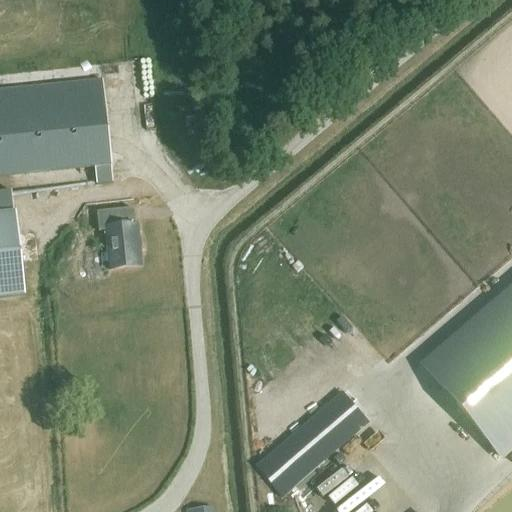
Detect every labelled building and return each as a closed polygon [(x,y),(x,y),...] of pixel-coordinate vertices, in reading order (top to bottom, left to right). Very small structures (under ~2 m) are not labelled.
[(0,71),(99,62),(95,13),(0,21),(0,71)] [(0,93),(0,177),(110,166),(105,82),(0,93)] [(109,270),(141,268),(137,227),(135,228),(133,210),(97,213),(98,232),(105,231),(109,270)] [(0,300),(22,298),(13,216),(0,217),(0,300)] [(501,460),(511,450),(511,290),(422,367),(501,460)] [(342,393),(256,469),(282,500),(369,424),(342,393)]
